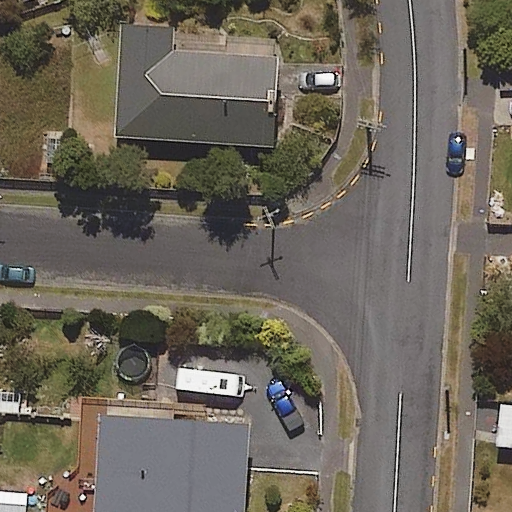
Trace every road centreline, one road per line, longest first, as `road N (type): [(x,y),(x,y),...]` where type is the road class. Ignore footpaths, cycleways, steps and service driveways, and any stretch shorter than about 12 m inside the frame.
road 1 (residential): [(0,237),(410,265)]
road 2 (residential): [(412,0),(418,73),(410,265)]
road 3 (residential): [(410,265),(394,511)]
